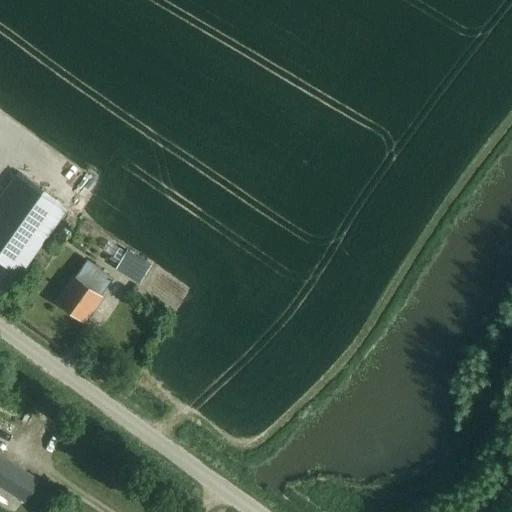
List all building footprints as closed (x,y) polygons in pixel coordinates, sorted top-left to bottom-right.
[(0,261),(18,274),(30,258),(56,222),(64,209),(15,175),(6,186),(0,194),(0,261)] [(139,230),(130,250),(152,261),(161,241),(139,230)] [(132,277),(142,260),(125,250),(116,267),(132,277)] [(82,319),(93,303),(106,285),(112,276),(86,258),(80,266),(67,284),(56,301),(82,319)] [(0,272),(0,289),(2,291),(10,279),(0,272)] [(152,292),(146,309),(157,313),(163,295),(152,292)] [(0,456),(0,484),(24,500),(37,480),(0,456)]
